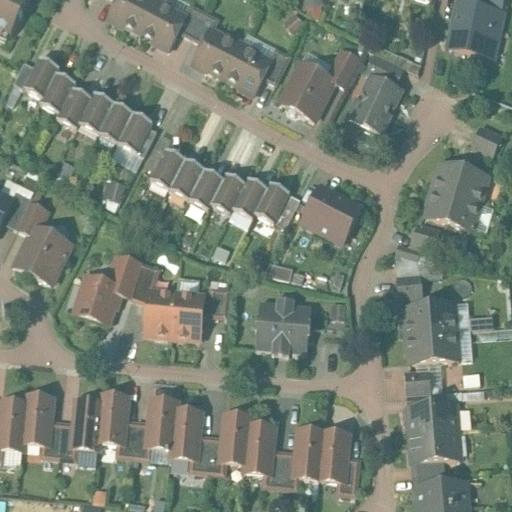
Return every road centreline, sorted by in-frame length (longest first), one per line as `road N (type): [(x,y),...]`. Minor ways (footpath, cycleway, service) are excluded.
road 1 (residential): [(75,0),(80,25),(94,38),(344,168),(387,178)]
road 2 (residential): [(375,392),(41,363)]
road 3 (residential): [(387,178),(387,214),(357,296),(375,392)]
road 4 (residential): [(375,392),(382,511)]
